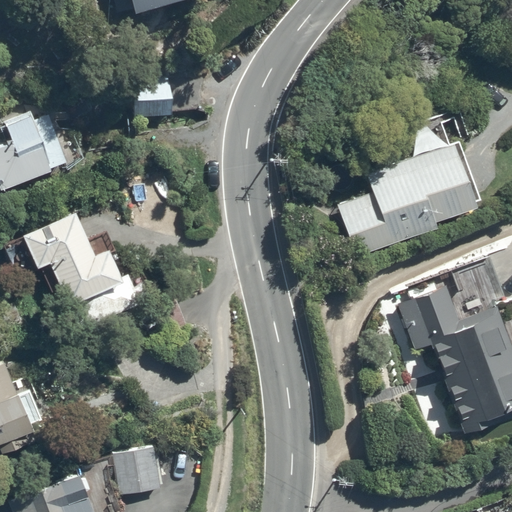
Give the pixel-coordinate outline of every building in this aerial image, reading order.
[(111,0),(116,17),(131,13),(133,20),(214,1),(214,0),(111,0)] [(170,118),(168,78),(127,80),(128,100),(134,100),(135,120),(170,118)] [(467,134),(458,110),(405,128),(416,159),(365,177),(371,194),(336,207),(355,260),(433,232),(431,226),(471,212),(469,207),(478,204),(457,145),(448,148),(441,125),(452,121),(458,138),(467,134)] [(0,143),(0,194),(49,177),(48,173),(66,166),(48,117),(32,123),(29,115),(3,124),(10,144),(4,146),(6,150),(3,151),(0,143)] [(31,236),(22,240),(35,274),(41,271),(50,295),(59,292),(75,332),(140,308),(128,276),(118,280),(109,256),(91,263),(74,218),(63,222),(62,220),(29,232),(31,236)] [(511,415),(511,353),(495,310),(456,324),(443,290),(412,301),(416,311),(401,317),(414,352),(429,347),(463,437),(475,432),(474,429),(511,415)] [(19,396),(5,364),(0,365),(0,445),(0,446),(5,457),(25,448),(21,440),(33,434),(31,429),(44,423),(29,391),(19,396)] [(153,451),(113,456),(119,498),(159,493),(153,451)] [(89,511),(78,481),(9,507),(10,511),(89,511)] [(511,511),(511,498),(474,511),(511,511)]
